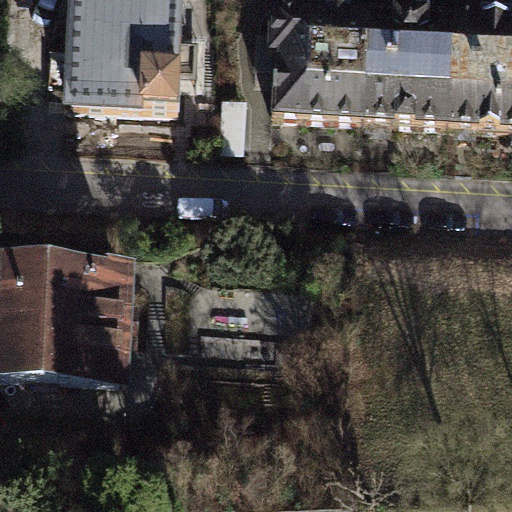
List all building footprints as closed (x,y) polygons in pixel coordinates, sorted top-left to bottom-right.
[(62,0),(60,118),(175,120),(176,86),(193,86),(193,58),(176,58),(177,2),(62,0)] [(282,133),(367,137),(373,26),(288,21),(282,133)] [(367,137),(452,142),(458,30),(373,26),(367,137)] [(452,142),(511,144),(511,32),(458,30),(452,142)] [(0,398),(125,403),(127,363),(139,364),(140,318),(128,318),(130,279),(0,274),(0,398)]
